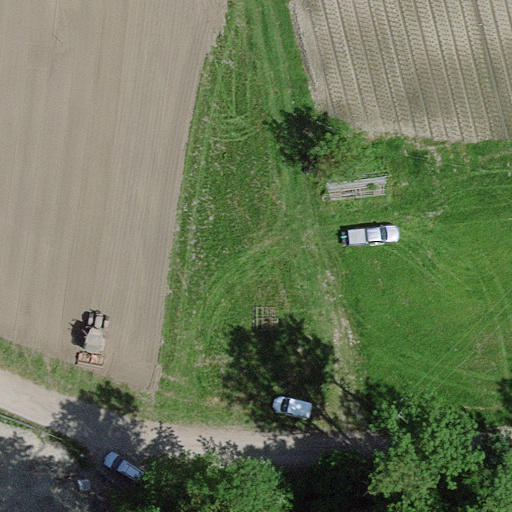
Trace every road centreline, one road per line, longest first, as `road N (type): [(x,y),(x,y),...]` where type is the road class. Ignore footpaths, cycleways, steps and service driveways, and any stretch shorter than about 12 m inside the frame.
road 1 (track): [(511,442),(166,442),(93,425),(0,387)]
road 2 (track): [(248,0),(344,445)]
